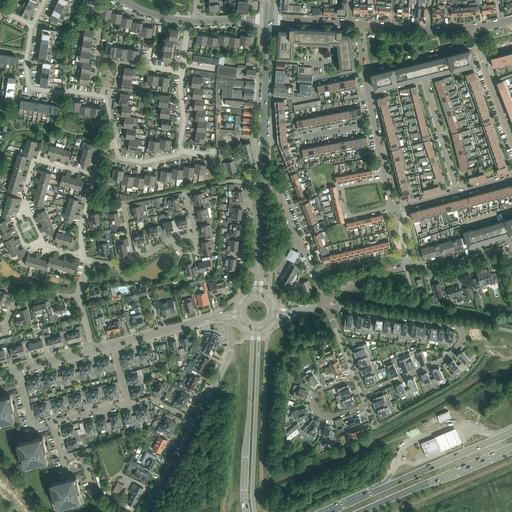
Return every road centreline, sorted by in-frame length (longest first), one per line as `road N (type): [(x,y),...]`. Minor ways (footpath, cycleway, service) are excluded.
road 1 (residential): [(327,309),(459,332),(458,347),(443,360),(361,395)]
road 2 (primary): [(511,432),(329,511)]
road 3 (residential): [(324,300),(376,274),(443,267),(511,247)]
road 4 (tertiary): [(253,328),(246,511)]
road 5 (tertiary): [(254,511),(259,328)]
road 6 (primary): [(360,511),(511,447)]
road 7 (tertiary): [(261,182),(268,20)]
road 8 (residential): [(114,145),(107,101),(31,87),(27,53)]
road 9 (residential): [(417,56),(455,193)]
road 10 (residential): [(385,178),(341,188),(348,218),(391,208)]
